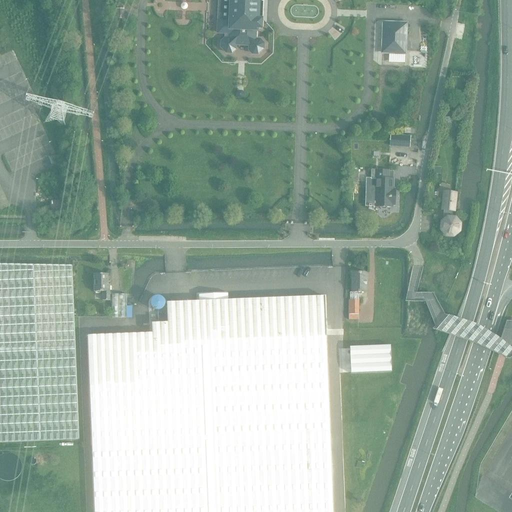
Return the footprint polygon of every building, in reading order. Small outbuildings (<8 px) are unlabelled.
[(227,0),(226,22),(218,21),(218,33),(225,33),(230,33),(230,39),(225,39),(221,42),(221,47),(226,53),(231,53),(235,49),(235,44),(249,45),(249,50),(252,54),(257,54),(263,49),(263,44),(259,40),(255,40),(255,31),(257,31),(257,30),(257,29),(261,29),(261,20),(257,19),(257,0),(227,0)] [(124,9),(116,9),(116,19),(123,19),(124,9)] [(382,22),(381,54),(406,55),(406,23),(394,22),(382,22)] [(389,147),(409,148),(410,136),(390,135),(389,147)] [(443,159),(436,158),(434,180),(441,181),(443,159)] [(394,206),(394,196),(392,196),(393,179),(388,179),(388,171),(371,171),(371,179),(375,180),(374,207),(379,207),(381,209),(385,210),(387,207),(392,207),(392,205),(394,206)] [(458,231),(458,225),(453,218),(451,218),(452,212),(454,212),(456,192),(444,191),(442,211),(443,211),(443,217),(444,219),(441,222),(441,231),(445,236),(451,236),(458,231)] [(0,264),(0,442),(15,442),(61,440),(71,439),(78,439),(75,362),(71,266),(0,264)] [(365,294),(366,274),(351,273),(351,294),(349,294),(348,320),(357,320),(358,294),(365,294)] [(109,301),(109,286),(107,286),(107,275),(94,275),(94,293),(102,293),(102,301),(109,301)] [(151,334),(88,336),(90,388),(136,386),(135,355),(184,354),(184,343),(326,338),(324,297),(228,300),(228,293),(198,295),(198,302),(166,303),(167,323),(151,323),(151,334)] [(127,295),(112,294),(112,318),(126,318),(126,306),(127,295)] [(164,297),(153,298),(153,310),(164,310),(164,297)] [(136,386),(90,388),(94,511),(332,511),(326,338),(184,343),(184,354),(135,355),(136,386)] [(390,345),(349,347),(350,374),(391,372),(390,345)] [(57,468),(57,465),(56,462),(54,460),(53,458),(51,456),(48,455),(46,454),(43,454),(40,454),(38,455),(35,456),(33,458),(32,460),(30,462),(29,465),(29,468),(29,470),(30,473),(32,476),(33,478),(35,479),(38,481),(40,481),(42,482),(46,481),(48,481),(51,479),(53,478),(54,476),(56,473),(57,471),(57,468)] [(22,471),(21,468),(21,465),(19,463),(18,461),(16,459),(13,458),(10,457),(8,457),(5,457),(3,458),(0,459),(0,482),(2,483),(4,484),(7,485),(9,484),(12,484),(14,483),(17,481),(19,479),(20,477),(21,474),(22,471)]
